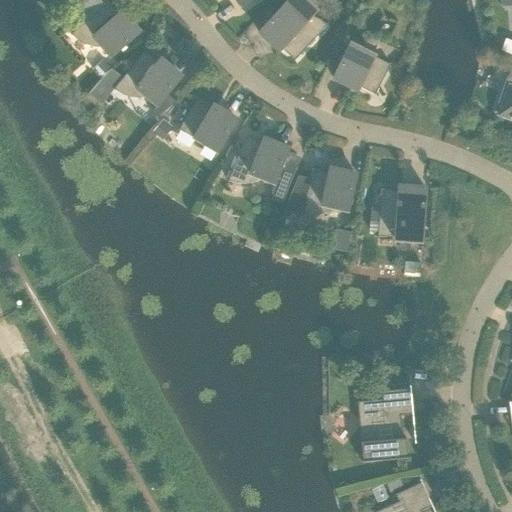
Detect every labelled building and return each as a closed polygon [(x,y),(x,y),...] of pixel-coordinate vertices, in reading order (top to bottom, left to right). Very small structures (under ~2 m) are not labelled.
[(289,0),(285,5),(259,33),(279,52),(282,49),(295,61),(327,25),(326,24),(326,25),(313,19),(319,12),(304,0),(289,0)] [(101,47),(111,58),(139,33),(121,13),(118,15),(107,3),(71,35),(71,36),(72,35),(84,43),(101,47)] [(350,45),(333,79),(358,91),(360,88),(375,95),(390,64),(389,64),(350,45)] [(115,91),(115,90),(128,96),(146,98),(157,107),(154,111),(154,112),(154,115),(155,118),(156,120),(157,123),(157,124),(158,124),(176,102),(167,95),(181,77),(160,60),(158,63),(144,52),(114,90),(115,91)] [(102,61),(91,71),(99,80),(110,70),(102,61)] [(511,68),(498,104),(504,106),(500,115),(511,119),(511,68)] [(211,110),(196,101),(179,131),(180,131),(217,153),(236,120),(213,106),(211,110)] [(246,137),(228,182),(229,182),(245,182),(261,179),(274,185),(273,189),(275,200),(281,202),(291,174),(280,170),(289,150),(263,140),(262,143),(246,137)] [(302,216),(303,216),(319,216),(334,209),(348,212),(356,175),(330,169),(329,173),(312,169),(310,179),(298,176),(284,211),(301,215),(301,216),(302,216)] [(398,191),(381,189),(377,238),(379,238),(394,235),(394,241),(422,243),(426,189),(399,187),(398,191)] [(336,230),(332,249),(346,253),(351,234),(336,230)] [(405,263),(405,273),(420,274),(421,264),(405,263)] [(362,463),(408,459),(407,439),(402,439),(400,416),(412,415),(413,415),(410,386),(409,386),(410,389),(382,392),(382,400),(357,402),(362,463)] [(399,479),(386,485),(389,493),(402,487),(399,479)] [(399,503),(377,511),(420,511),(421,511),(431,507),(432,506),(420,480),(419,481),(421,483),(395,495),(399,503)]
